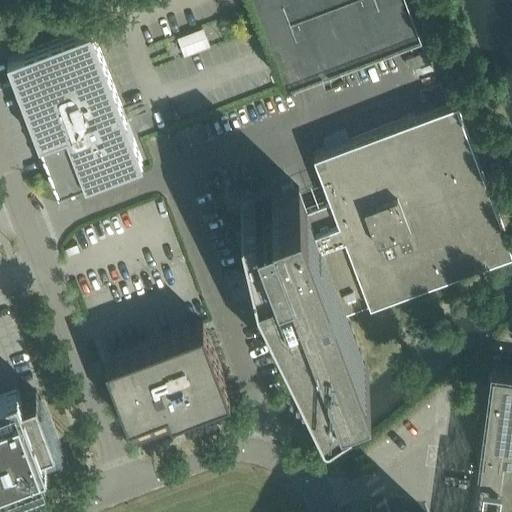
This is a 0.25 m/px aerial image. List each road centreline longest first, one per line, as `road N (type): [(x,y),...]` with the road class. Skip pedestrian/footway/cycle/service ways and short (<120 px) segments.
road 1 (unclassified): [(135,487),(117,463),(0,143)]
road 2 (unclassified): [(318,511),(311,487),(282,464),(240,456),(135,487)]
